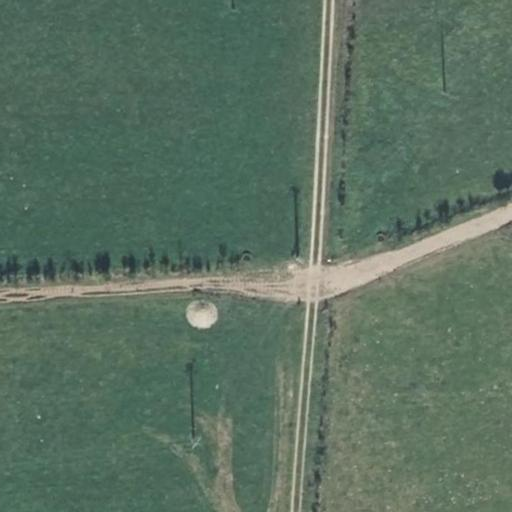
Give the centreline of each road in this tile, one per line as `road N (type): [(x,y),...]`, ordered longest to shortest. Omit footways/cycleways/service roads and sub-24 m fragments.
road 1 (track): [(323,0),(294,511)]
road 2 (track): [(310,280),(359,273),(511,215)]
